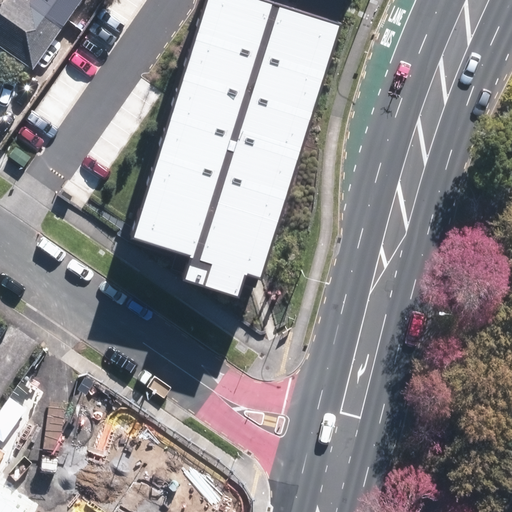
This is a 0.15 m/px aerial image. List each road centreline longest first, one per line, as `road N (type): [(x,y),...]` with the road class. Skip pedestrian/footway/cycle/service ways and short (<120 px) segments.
road 1 (motorway): [(370,511),(393,0)]
road 2 (primary): [(336,454),(410,174),(477,0)]
road 3 (residential): [(336,454),(213,391),(1,241)]
road 4 (motorway): [(511,197),(495,377),(495,511)]
road 5 (residential): [(1,241),(164,0)]
